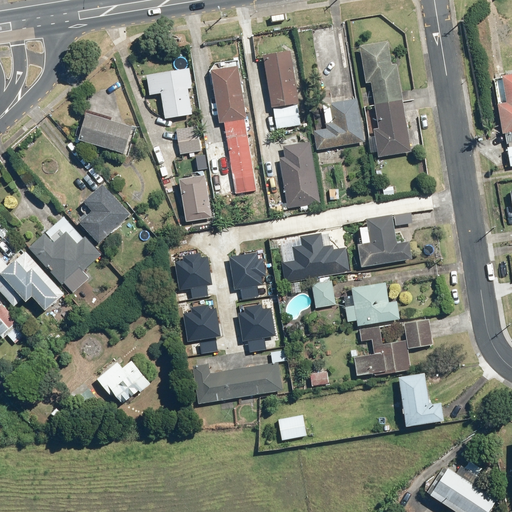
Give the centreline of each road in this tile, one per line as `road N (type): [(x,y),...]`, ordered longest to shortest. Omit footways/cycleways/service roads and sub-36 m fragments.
road 1 (residential): [(511,367),(486,326),(435,0)]
road 2 (unclassified): [(52,18),(47,78),(0,122)]
